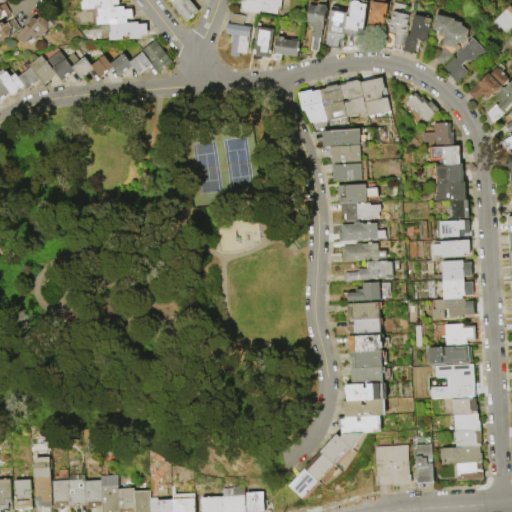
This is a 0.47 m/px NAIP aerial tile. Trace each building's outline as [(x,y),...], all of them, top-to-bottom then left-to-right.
[(82,0),(117,0),(118,4),(113,5),(113,7),(97,8),(81,9),(80,2),(82,2),(82,0)] [(166,0),(186,0),(197,12),(192,16),(193,16),(190,19),(189,19),(185,22),(166,0)] [(281,0),(280,13),(278,13),(277,15),(259,12),(259,15),(240,12),(241,0),(281,0)] [(367,0),(362,28),(358,28),(356,37),(343,35),(347,12),(348,1),(351,1),(353,2),(353,0),(367,0)] [(370,1),(374,2),(374,0),(383,0),(383,3),(387,4),(384,21),(383,21),(381,30),(366,27),(370,1)] [(0,19),(0,4),(3,3),(9,14),(0,19)] [(310,50),(313,27),(308,26),(309,22),(305,21),(308,4),(317,6),(317,4),(326,5),(322,28),(321,28),(320,37),(319,37),(317,51),(310,50)] [(113,7),(123,6),(123,9),(131,9),(132,18),(127,18),(127,22),(109,24),(96,25),(96,17),(98,17),(97,8),(113,7)] [(491,23),(508,6),(511,8),(511,7),(511,25),(504,34),(498,28),(497,29),(491,23)] [(343,35),(342,40),(338,40),(337,48),(324,46),(329,9),(347,12),(343,35)] [(24,44),(15,37),(33,17),(36,20),(44,11),(56,22),(41,39),(37,36),(34,40),(30,37),(24,44)] [(401,47),(392,45),(394,34),(387,32),(391,12),(408,16),(401,47)] [(230,14),(243,16),(242,27),(249,28),(245,54),(238,53),(238,57),(236,57),(235,59),(233,58),(233,56),(229,56),(231,42),(229,42),(230,35),(224,34),(225,24),(229,25),(230,14)] [(452,57),(441,67),(433,58),(441,50),(442,46),(441,46),(443,38),(437,36),(438,32),(431,30),(434,14),(453,19),(453,21),(461,23),(460,25),(468,30),(465,41),(462,45),(456,44),(458,47),(449,54),(452,57)] [(412,15),(430,19),(424,42),(419,41),(415,55),(402,52),(406,35),(408,35),(412,15)] [(0,42),(0,25),(1,27),(13,19),(20,29),(0,42)] [(127,22),(137,21),(138,24),(146,23),(147,34),(140,35),(140,38),(129,39),(128,35),(121,36),(122,39),(108,40),(108,32),(110,32),(109,24),(127,22)] [(256,27),(273,29),(269,58),(259,57),(259,60),(251,59),(251,55),(254,56),(255,50),(253,50),(256,27)] [(277,37),(283,38),(282,40),(299,42),(298,49),(299,49),(298,52),(297,52),(296,58),(280,55),(280,60),(274,59),(277,37)] [(440,68),(441,67),(452,57),(454,60),(457,57),(455,54),(471,38),(486,53),(473,66),(468,60),(466,62),(464,61),(459,65),(466,73),(455,83),(440,68)] [(154,40),(172,63),(159,74),(151,64),(141,52),(140,51),(154,40)] [(71,68),(74,72),(61,82),(56,75),(45,62),(58,51),(71,68)] [(151,64),(139,75),(132,67),(129,62),(141,52),(151,64)] [(129,62),(132,67),(120,77),(113,68),(110,64),(122,54),(129,62)] [(110,64),(113,68),(100,78),(93,69),(90,66),(103,55),(110,64)] [(45,62),(56,75),(43,85),(39,80),(29,68),(28,66),(40,56),(45,62)] [(90,66),(93,69),(80,80),(74,72),(71,68),(84,57),(90,66)] [(29,68),(39,80),(27,90),(24,86),(17,78),(29,68)] [(467,94),(488,74),(489,75),(497,68),(509,80),(490,99),(489,98),(488,100),(483,94),(475,102),(467,94)] [(17,78),(24,86),(11,96),(9,94),(0,82),(0,75),(5,72),(9,77),(14,74),(17,78)] [(367,116),(366,112),(359,82),(382,77),(385,90),(378,92),(380,99),(387,97),(390,111),(367,116)] [(359,82),(366,112),(346,116),(339,85),(339,84),(357,79),(358,81),(358,80),(359,82)] [(502,90),(511,80),(511,102),(511,103),(511,104),(502,113),(504,114),(493,125),(486,114),(495,105),(496,107),(506,98),(503,95),(505,93),(502,90)] [(0,82),(9,94),(0,100),(0,82)] [(319,90),(325,88),(325,87),(337,84),(337,86),(339,85),(346,116),(327,121),(319,90)] [(327,121),(329,131),(322,131),(314,132),(304,110),(301,110),(297,93),(311,89),(312,91),(319,90),(327,121)] [(403,104),(404,103),(404,102),(407,100),(406,99),(409,97),(412,95),(417,100),(419,99),(426,105),(428,103),(436,111),(423,123),(411,111),(410,112),(403,104)] [(511,108),(506,114),(511,119),(503,127),(509,134),(511,131),(511,108)] [(431,149),(431,144),(420,144),(419,135),(430,134),(430,125),(443,125),(443,126),(446,125),(446,135),(449,134),(450,148),(431,149)] [(329,131),(359,129),(360,145),(344,146),(344,140),(341,140),(341,146),(330,147),(323,147),(322,131),(329,131)] [(498,143),(511,135),(511,147),(504,152),(498,143)] [(341,146),(344,146),(360,145),(361,162),(331,163),(330,147),(341,146)] [(440,167),(439,163),(428,163),(428,149),(431,149),(450,148),(456,148),(456,166),(440,167)] [(333,165),(362,164),(362,180),(333,181),(333,179),(334,179),(334,174),(333,174),(333,165)] [(433,185),(432,185),(432,167),(440,167),(456,166),(458,166),(459,184),(433,185)] [(337,186),(365,184),(366,188),(377,188),(377,196),(366,197),(366,202),(356,202),(339,203),(339,196),(337,196),(337,186)] [(448,203),(431,203),(431,196),(434,196),(433,185),(459,184),(461,184),(462,202),(448,203)] [(339,203),(356,202),(356,204),(370,203),(370,205),(380,205),(380,211),(378,211),(378,216),(376,218),(371,218),(370,220),(345,221),(345,220),(343,219),(343,215),(344,214),(344,213),(340,213),(340,211),(339,203)] [(449,221),(448,203),(462,202),(464,202),(465,220),(449,221)] [(436,240),(435,223),(465,222),(465,223),(466,223),(466,230),(465,230),(465,236),(460,236),(460,239),(436,240)] [(341,225),(377,223),(377,231),(385,230),(385,238),(368,239),(368,240),(338,241),(338,233),(341,233),(341,225)] [(437,260),(437,257),(429,258),(428,246),(430,246),(430,244),(458,242),(458,241),(467,241),(467,256),(461,257),(461,259),(458,260),(458,259),(437,260)] [(341,246),(355,246),(355,243),(360,243),(360,244),(378,243),(378,251),(385,250),(386,258),(379,258),(379,259),(369,259),(369,260),(342,261),(341,246)] [(366,261),(387,261),(387,262),(391,262),(392,278),(378,279),(378,280),(345,281),(344,272),(357,272),(357,269),(366,268),(366,261)] [(439,282),(438,271),(429,272),(429,264),(459,262),(459,265),(468,264),(468,278),(460,278),(460,281),(439,282)] [(439,301),(436,301),(435,294),(439,294),(439,282),(460,281),(460,284),(469,283),(469,297),(458,298),(458,300),(439,301)] [(361,283),(379,282),(379,300),(346,301),(346,293),(355,293),(355,290),(361,290),(361,283)] [(440,321),(439,301),(458,300),(461,300),(461,303),(470,303),(470,316),(459,317),(459,320),(440,321)] [(347,303),(379,302),(379,319),(347,320),(347,303)] [(347,320),(379,319),(380,334),(349,336),(349,329),(348,329),(347,320)] [(442,347),(441,326),(460,326),(460,328),(472,328),(472,342),(464,343),(464,346),(442,347)] [(380,334),(380,340),(382,342),(382,347),(380,348),(381,350),(350,352),(350,346),(349,346),(349,336),(380,334)] [(425,367),(425,365),(423,365),(422,354),(424,354),(424,350),(452,348),(452,349),(465,349),(466,365),(425,367)] [(350,352),(381,350),(382,367),(351,368),(351,361),(350,361),(349,352),(350,352)] [(448,399),(448,397),(433,398),(433,391),(436,391),(436,389),(440,389),(440,391),(448,390),(448,378),(438,379),(438,368),(449,367),(449,369),(455,369),(455,367),(465,366),(465,374),(463,374),(463,389),(470,389),(471,396),(464,397),(464,398),(448,399)] [(382,367),(382,383),(367,384),(364,384),(351,384),(351,377),(350,368),(351,368),(382,367)] [(351,384),(364,384),(364,388),(367,388),(367,384),(382,383),(386,383),(387,399),(347,400),(347,394),(346,394),(346,392),(344,392),(344,387),(345,387),(345,384),(351,384)] [(381,415),(361,416),(357,416),(344,417),(343,401),(361,401),(361,405),(366,404),(366,401),(385,400),(385,415),(381,415)] [(451,417),(448,417),(448,401),(472,400),(472,407),(474,407),(474,416),(451,417)] [(338,428),(338,417),(344,417),(357,416),(357,421),(361,421),(361,416),(381,415),(381,432),(363,433),(342,434),(341,434),(341,428),(338,428)] [(451,433),(451,417),(474,416),(475,423),(477,423),(477,432),(451,433)] [(476,449),(452,450),(451,433),(477,432),(478,449),(476,449)] [(320,451),(336,433),(340,436),(342,434),(363,433),(352,448),(336,466),(320,451)] [(415,445),(431,445),(433,484),(417,485),(415,445)] [(393,485),(375,486),(375,477),(376,477),(375,447),(391,446),(393,485)] [(391,446),(407,446),(408,462),(409,475),(410,475),(410,484),(403,485),(403,486),(393,486),(393,485),(391,446)] [(478,465),(453,466),(438,466),(438,450),(452,450),(476,449),(477,455),(478,455),(479,465),(478,465)] [(305,468),(304,468),(320,451),(336,466),(337,466),(321,483),(320,483),(305,468)] [(38,507),(38,501),(34,501),(33,463),(34,463),(34,458),(50,457),(51,506),(51,507),(43,508),(43,507),(38,507)] [(454,483),(453,466),(478,465),(478,471),(479,471),(480,481),(454,483)] [(289,485),(305,468),(320,483),(305,499),(304,497),(303,498),(289,485)] [(70,506),(61,506),(61,508),(53,508),(52,481),(53,476),(57,476),(56,470),(67,470),(67,480),(69,480),(70,506)] [(85,481),(86,505),(78,505),(78,507),(70,507),(70,506),(69,480),(68,475),(84,475),(84,479),(85,479),(85,481)] [(117,489),(118,511),(102,511),(102,507),(101,480),(101,476),(117,476),(117,489)] [(0,479),(10,479),(11,502),(8,502),(9,509),(3,509),(3,510),(0,510),(0,479)] [(32,509),(15,510),(14,480),(31,479),(32,509)] [(102,507),(94,507),(94,508),(86,509),(86,505),(85,481),(101,480),(102,507)] [(245,511),(223,511),(223,497),(222,488),(232,488),(232,487),(244,487),(245,511)] [(133,491),(133,511),(118,511),(117,489),(133,488),(133,491)] [(150,498),(150,511),(133,511),(133,491),(149,491),(150,498)] [(246,511),(246,492),(263,492),(264,511),(246,511)] [(194,511),(172,511),(172,500),(172,494),(194,493),(194,511)] [(223,511),(200,511),(200,498),(223,497),(223,511)] [(172,511),(150,511),(150,498),(158,498),(158,500),(172,500),(172,511)]
